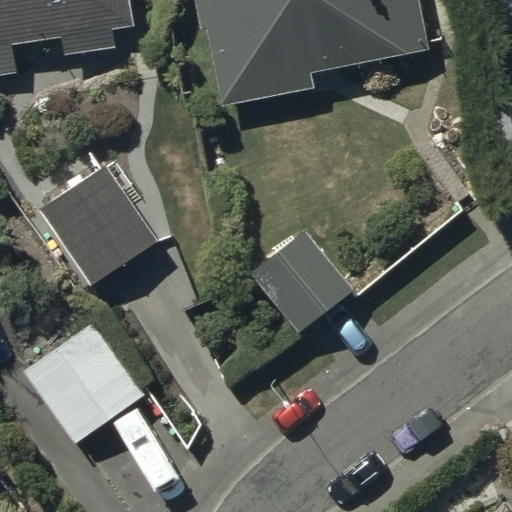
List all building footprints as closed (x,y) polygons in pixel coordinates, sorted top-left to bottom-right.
[(0,0),(0,41),(64,32),(64,51),(115,43),(113,25),(135,22),(131,0),(0,0)] [(417,0),(199,0),(204,23),(209,22),(224,100),(315,83),(312,69),(426,47),(417,0)] [(511,0),(496,0),(504,40),(511,38),(511,0)] [(511,92),(492,94),(498,160),(511,159),(511,92)] [(109,159),(40,205),(92,282),(160,236),(109,159)] [(356,286),(306,225),(252,270),(301,331),(356,286)] [(95,316),(25,366),(79,441),(149,391),(95,316)]
